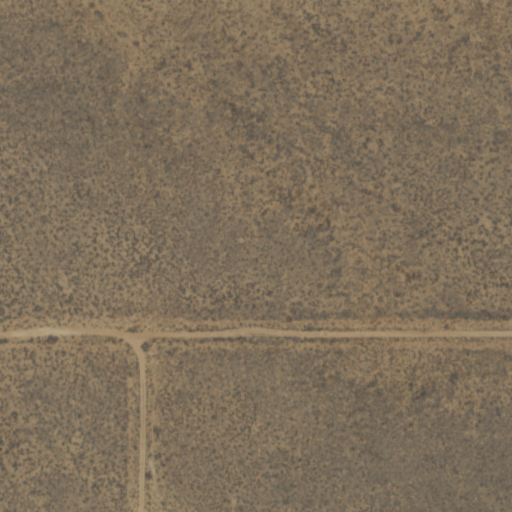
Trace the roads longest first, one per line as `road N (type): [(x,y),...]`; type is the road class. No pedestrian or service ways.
road 1 (track): [(511,333),(146,334),(142,511)]
road 2 (track): [(146,334),(0,333)]
